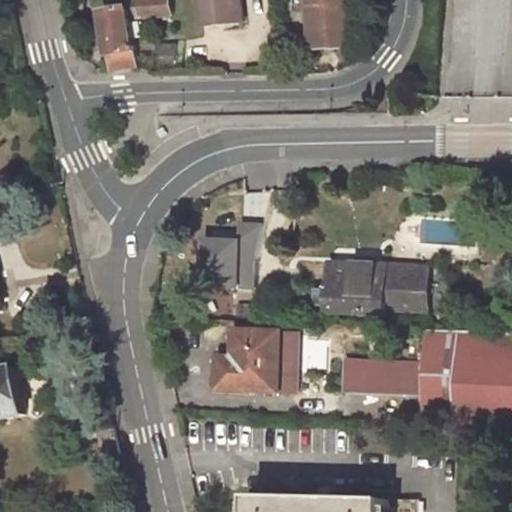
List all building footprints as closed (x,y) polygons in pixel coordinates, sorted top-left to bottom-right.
[(171,15),(168,0),(137,0),(142,19),(171,15)] [(195,0),(197,25),(240,20),(238,0),(195,0)] [(356,48),(354,0),(309,0),(311,49),(356,48)] [(139,68),(128,9),(102,14),(112,72),(117,72),(139,68)] [(178,59),(179,44),(157,43),(156,57),(178,59)] [(267,289),(267,220),(272,220),(272,193),(245,193),(244,239),(207,239),(207,289),(267,289)] [(413,298),(413,273),(334,270),(332,295),(413,298)] [(435,292),(419,292),(418,307),(435,308),(435,292)] [(331,320),(332,295),(318,294),(316,319),(331,320)] [(412,318),(413,298),(332,295),(331,320),(366,321),(366,316),(412,318)] [(298,396),(302,338),(242,334),(240,362),(222,361),(221,391),(298,396)] [(511,425),(511,337),(426,334),(425,364),(350,361),(349,388),(424,393),(422,425),(452,427),(452,422),(511,425)] [(0,422),(28,416),(18,369),(0,373),(0,422)] [(115,432),(111,413),(81,419),(86,438),(100,435),(115,432)] [(120,456),(115,432),(100,435),(105,459),(120,456)] [(422,511),(422,506),(256,501),(255,511),(422,511)]
